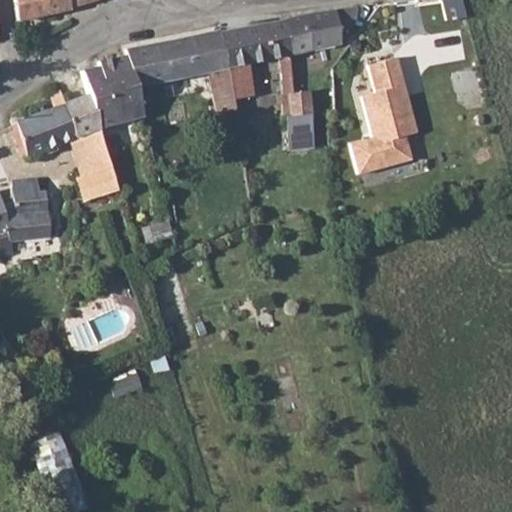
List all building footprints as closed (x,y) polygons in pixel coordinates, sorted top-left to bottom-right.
[(60,0),(8,0),(11,18),(62,6),(60,0)] [(462,0),(416,0),(420,12),(441,7),(445,23),(467,16),(462,0)] [(359,6),(282,16),(282,18),(291,55),(342,43),(339,29),(355,27),(359,6)] [(282,18),(216,27),(230,98),(252,93),(246,59),(274,53),(280,90),(285,90),(293,89),(291,55),(282,18)] [(216,27),(123,47),(123,53),(132,84),(203,68),(212,113),(232,109),(230,98),(216,27)] [(85,90),(63,99),(75,133),(139,113),(132,84),(123,53),(93,58),(93,63),(79,67),(85,90)] [(350,142),(359,175),(415,161),(408,134),(418,132),(400,57),(369,66),(375,91),(362,95),(373,136),(350,142)] [(63,99),(59,87),(47,90),(51,104),(12,117),(24,152),(75,133),(63,99)] [(307,110),(303,87),(293,89),(285,90),(291,113),(307,110)] [(291,113),(284,114),(287,128),(309,125),(307,110),(291,113)] [(108,162),(75,174),(82,197),(115,188),(108,162)] [(0,246),(10,244),(10,237),(48,232),(45,189),(36,190),(34,174),(9,178),(10,195),(0,196),(0,246)] [(511,186),(485,195),(489,207),(511,199),(511,186)] [(172,233),(167,216),(140,223),(146,241),(172,233)] [(62,429),(32,440),(57,511),(76,511),(90,507),(62,429)]
